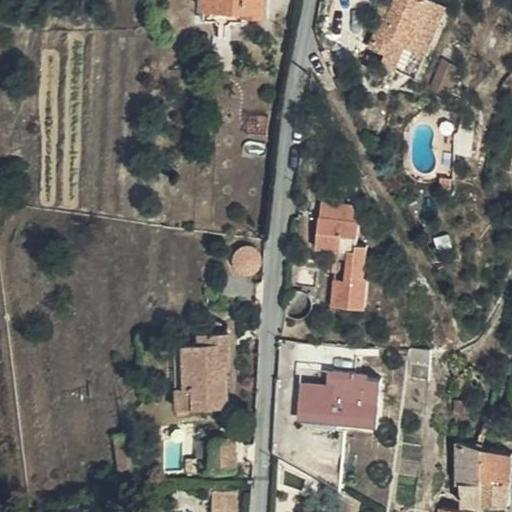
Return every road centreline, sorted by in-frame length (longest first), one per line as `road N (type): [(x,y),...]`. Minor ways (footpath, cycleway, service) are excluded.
road 1 (residential): [(312,0),(285,127),(258,511)]
road 2 (track): [(407,233),(305,45)]
